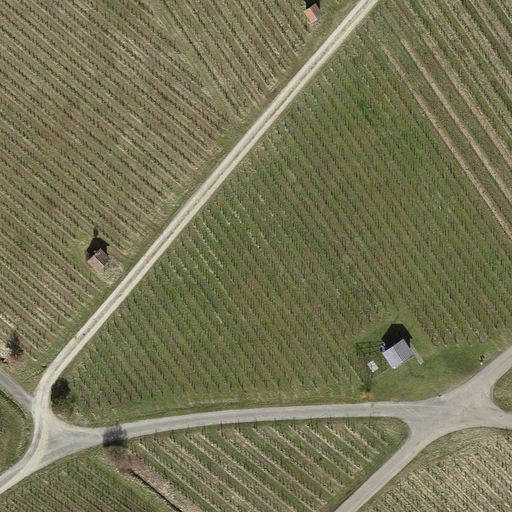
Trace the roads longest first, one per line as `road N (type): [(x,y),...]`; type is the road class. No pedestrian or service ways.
road 1 (track): [(376,0),(34,401),(67,441)]
road 2 (track): [(441,408),(351,403),(133,422),(67,441),(0,480)]
road 3 (track): [(348,511),(441,408),(511,349)]
